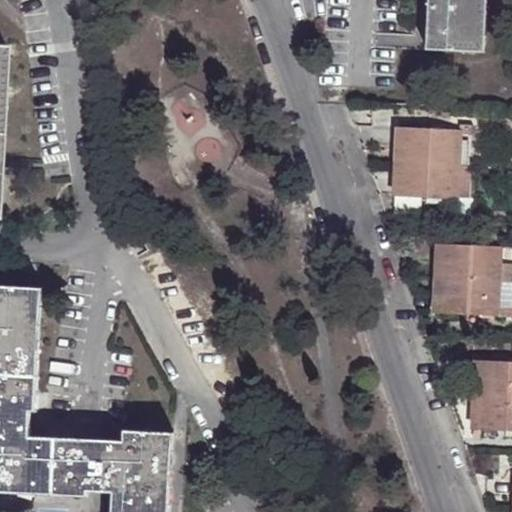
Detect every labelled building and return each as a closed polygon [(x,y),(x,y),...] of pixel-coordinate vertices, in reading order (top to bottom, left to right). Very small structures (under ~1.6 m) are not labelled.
[(485,42),(486,0),(428,0),(427,39),(485,42)] [(453,190),(457,123),(394,119),(390,186),(453,190)] [(491,307),(495,240),(432,236),(429,302),(491,307)] [(0,501),(96,509),(97,501),(122,503),(121,511),(176,511),(182,443),(127,439),(126,451),(31,443),(33,418),(40,418),(48,296),(0,292),(0,501)] [(511,354),(472,352),(467,417),(511,421),(511,354)]
